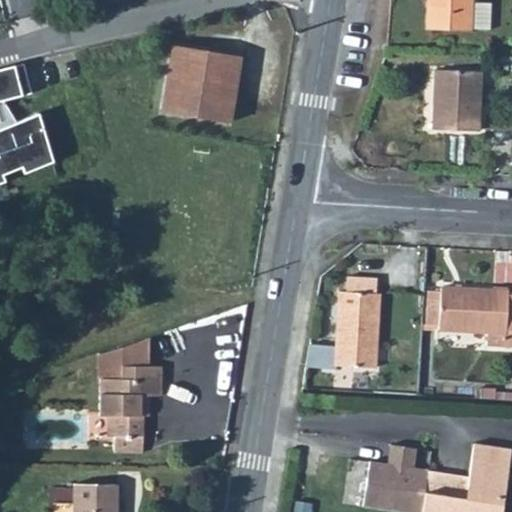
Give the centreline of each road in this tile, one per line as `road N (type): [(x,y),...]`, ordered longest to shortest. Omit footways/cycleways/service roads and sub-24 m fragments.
road 1 (tertiary): [(246,511),(297,200)]
road 2 (residential): [(297,200),(511,211)]
road 3 (tertiary): [(297,200),(330,0)]
road 4 (residential): [(219,0),(30,42)]
